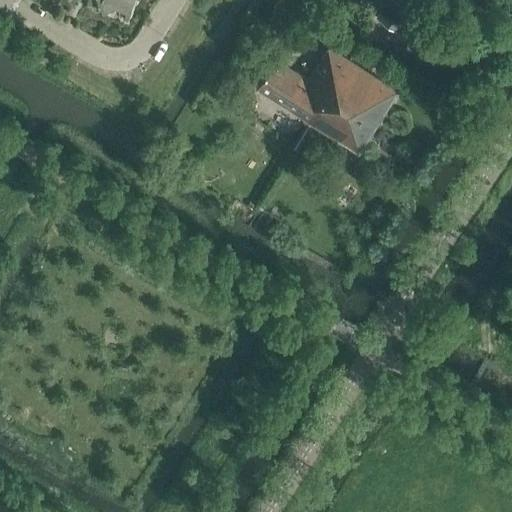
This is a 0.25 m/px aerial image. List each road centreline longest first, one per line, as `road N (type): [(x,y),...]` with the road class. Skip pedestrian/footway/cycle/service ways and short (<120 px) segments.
road 1 (unclassified): [(271,511),(511,144)]
road 2 (residential): [(5,0),(100,58),(144,55),(176,0)]
